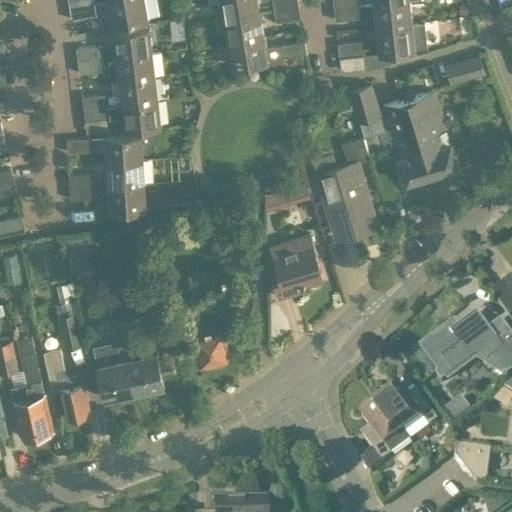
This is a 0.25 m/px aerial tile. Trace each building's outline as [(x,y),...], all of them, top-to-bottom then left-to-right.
[(148,17),(144,0),(99,0),(94,1),(96,14),(110,12),(112,23),(148,17)] [(257,0),(220,0),(223,17),(256,11),(260,11),(257,0)] [(298,4),(297,0),(272,0),(273,8),(298,4)] [(398,0),(372,2),(375,26),(410,23),(407,0),(398,0)] [(94,1),(69,6),(72,18),(96,14),(94,1)] [(273,8),(276,21),(300,17),(298,4),(273,8)] [(358,4),(334,6),(335,20),(360,17),(358,4)] [(227,41),(264,34),(260,11),(256,11),(223,17),(227,41)] [(425,21),(410,23),(375,26),(377,51),(428,45),(425,21)] [(115,55),(151,51),(148,26),(112,30),(115,55)] [(304,39),(266,46),(264,34),(227,41),(232,66),(266,60),(266,62),(283,61),(283,56),(290,55),(298,53),(306,52),(304,39)] [(337,41),(339,55),(361,53),(360,39),(337,41)] [(102,57),(101,45),(76,48),(78,60),(102,57)] [(115,55),(118,79),(154,75),(151,51),(115,55)] [(296,61),(299,61),(298,53),(290,55),(291,62),(292,62),(292,63),(296,62),(296,61)] [(363,67),(361,53),(339,55),(340,70),(363,67)] [(102,57),(78,60),(79,73),(104,70),(102,57)] [(474,57),(465,60),(470,80),(480,77),(474,57)] [(118,79),(121,103),(157,99),(154,75),(118,79)] [(347,90),(357,122),(381,115),(372,82),(347,90)] [(433,89),(399,99),(382,104),(405,182),(456,166),(433,89)] [(82,95),(83,108),(108,105),(106,92),(82,95)] [(157,99),(121,103),(108,105),(83,108),(85,120),(110,117),(110,118),(123,117),(124,128),(160,124),(157,99)] [(349,100),(338,103),(341,112),(352,108),(349,100)] [(143,159),(142,132),(106,135),(107,161),(143,159)] [(342,141),(348,162),(314,172),(333,239),(375,227),(357,162),(368,159),(361,135),(355,137),(354,133),(343,136),(345,140),(342,141)] [(67,138),(67,151),(92,150),(91,137),(67,138)] [(107,161),(108,184),(145,182),(143,159),(107,161)] [(0,182),(13,180),(11,168),(0,170),(0,182)] [(69,186),(94,185),(93,172),(69,174),(69,186)] [(13,180),(0,182),(0,195),(16,192),(13,180)] [(145,182),(108,184),(110,209),(146,207),(145,182)] [(295,186),(299,200),(310,197),(306,182),(295,186)] [(94,185),(69,186),(70,199),(95,197),(94,185)] [(0,219),(0,232),(24,227),(21,214),(0,219)] [(68,235),(71,254),(92,250),(88,231),(68,235)] [(311,234),(270,246),(278,272),(273,274),(280,296),(306,288),(305,283),(324,277),(311,234)] [(1,257),(7,284),(21,281),(15,254),(1,257)] [(507,315),(511,311),(511,277),(490,293),(507,315)] [(82,345),(76,313),(58,317),(65,349),(82,345)] [(191,333),(198,365),(228,359),(219,313),(197,318),(200,331),(191,333)] [(446,327),(419,347),(438,373),(436,374),(442,383),(447,379),(478,357),(507,377),(511,372),(511,334),(501,320),(488,329),(477,314),(451,333),(446,327)] [(135,329),(121,332),(125,349),(139,346),(135,329)] [(133,389),(126,354),(125,349),(121,332),(112,334),(114,343),(94,348),(97,361),(105,395),(133,389)] [(15,339),(25,383),(36,430),(51,427),(40,379),(41,379),(31,335),(15,339)] [(0,373),(17,370),(11,340),(0,342),(0,373)] [(81,371),(66,374),(60,347),(43,351),(53,391),(59,389),(66,417),(72,416),(75,419),(84,417),(85,413),(90,412),(81,371)] [(126,354),(133,389),(164,382),(163,377),(174,374),(170,357),(159,360),(156,348),(126,354)] [(20,434),(36,430),(25,383),(9,387),(20,434)] [(379,400),(410,441),(438,420),(421,396),(412,403),(398,385),(379,400)] [(392,454),(410,441),(379,400),(360,414),(373,431),(364,438),(373,450),(360,459),(367,472),(392,454)] [(485,485),(490,449),(456,445),(455,457),(456,457),(475,483),(485,485)] [(264,511),(264,499),(215,500),(214,511),(264,511)] [(507,504),(483,502),(485,511),(499,511),(508,506),(507,504)]
